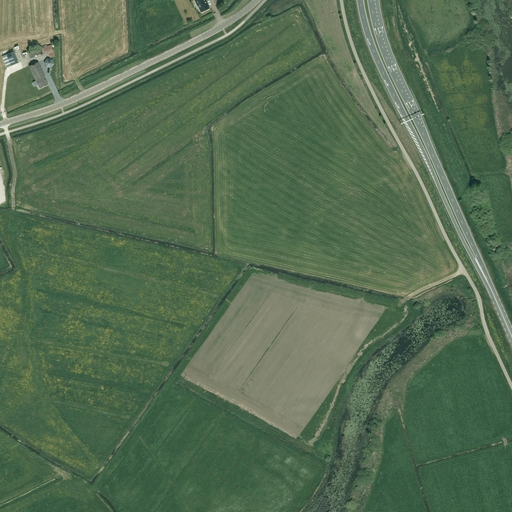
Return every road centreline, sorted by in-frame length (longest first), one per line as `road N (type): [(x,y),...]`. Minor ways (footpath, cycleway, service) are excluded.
road 1 (primary): [(359,0),(374,53),(481,270)]
road 2 (primary): [(481,270),(387,57),(372,0)]
road 3 (tertiary): [(0,124),(141,67),(257,0)]
